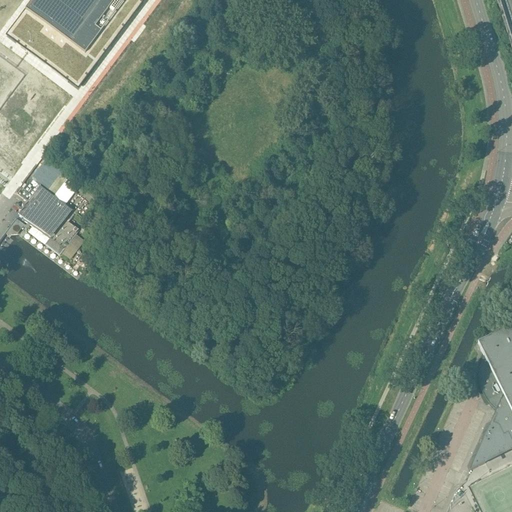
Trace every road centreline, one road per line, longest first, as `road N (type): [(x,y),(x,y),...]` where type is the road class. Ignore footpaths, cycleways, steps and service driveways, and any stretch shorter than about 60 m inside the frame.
road 1 (tertiary): [(351,511),(496,199)]
road 2 (tertiary): [(496,199),(506,153),(504,106),(475,0)]
road 3 (unclassified): [(114,511),(79,431),(0,367)]
